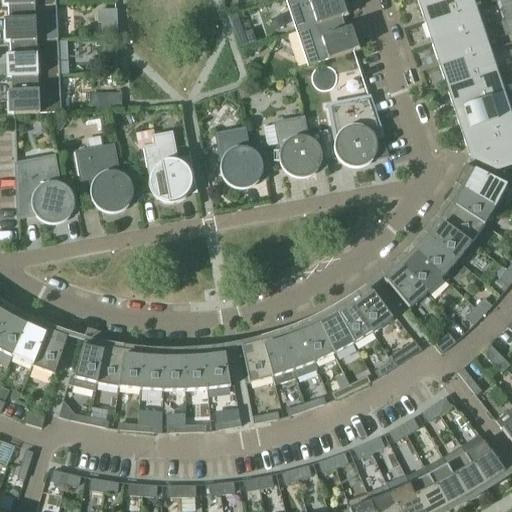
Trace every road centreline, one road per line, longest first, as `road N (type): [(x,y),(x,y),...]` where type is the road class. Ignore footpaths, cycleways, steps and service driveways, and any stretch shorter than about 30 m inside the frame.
road 1 (residential): [(429,184),(362,262),(294,299),(227,319),(177,325),(114,318),(0,275)]
road 2 (residential): [(0,268),(429,184)]
road 3 (residential): [(435,367),(327,422),(249,443),(159,449),(47,441)]
road 4 (residential): [(429,184),(368,0)]
road 5 (residential): [(511,466),(435,367)]
